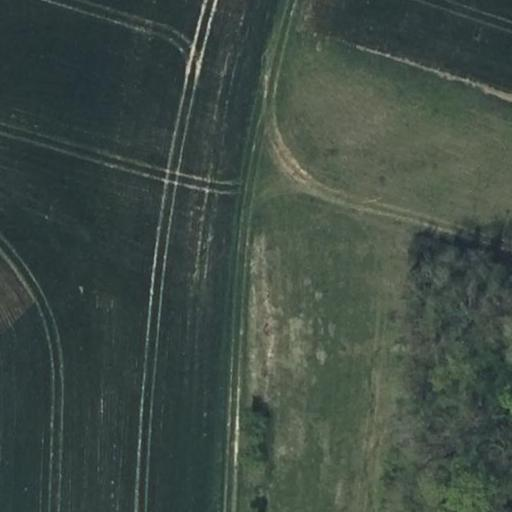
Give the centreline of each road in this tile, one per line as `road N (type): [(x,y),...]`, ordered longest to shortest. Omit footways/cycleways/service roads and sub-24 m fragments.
road 1 (track): [(229,511),(235,352),(260,130),(293,0)]
road 2 (track): [(511,261),(255,171)]
